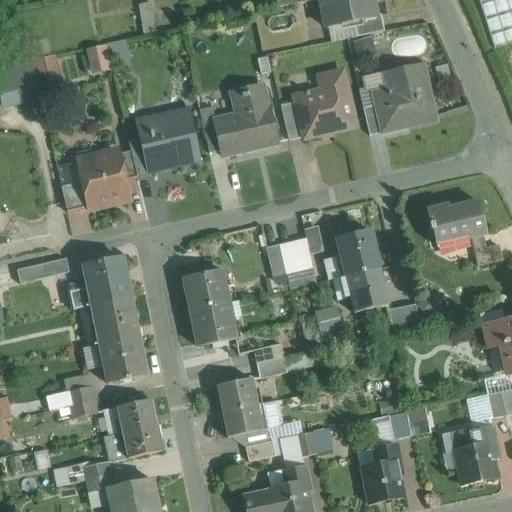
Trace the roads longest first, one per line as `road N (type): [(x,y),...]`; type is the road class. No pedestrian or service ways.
road 1 (residential): [(210,511),(150,236),(511,154)]
road 2 (unclassified): [(511,143),(449,0)]
